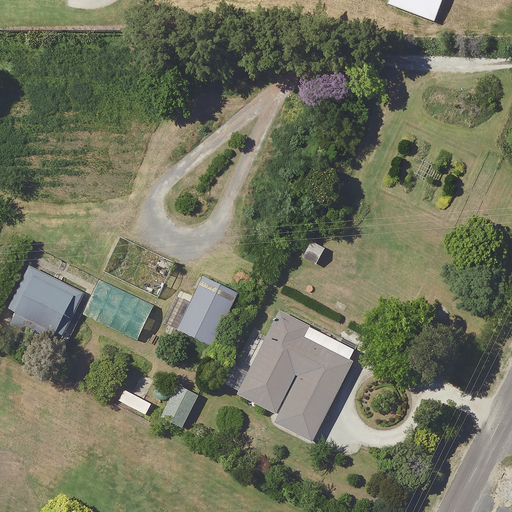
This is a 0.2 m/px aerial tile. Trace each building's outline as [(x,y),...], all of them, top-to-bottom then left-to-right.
[(175,266),(121,240),(104,276),(158,302),(175,266)] [(325,249),(311,242),(302,260),(317,267),(325,249)] [(30,270),(9,311),(17,315),(11,329),(46,347),(53,334),(62,339),(83,298),(30,270)] [(234,300),(198,285),(177,332),(213,348),(234,300)] [(151,310),(102,286),(86,318),(135,343),(151,310)] [(279,317),(239,398),(275,416),(270,426),(309,446),(354,355),(279,317)] [(197,398),(177,388),(160,421),(180,432),(197,398)]
